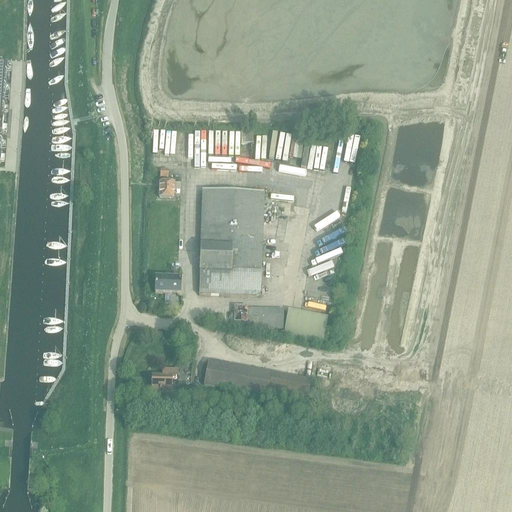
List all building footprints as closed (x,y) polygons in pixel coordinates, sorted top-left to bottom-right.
[(241,145),(253,144),(252,131),(241,131),(241,145)] [(179,191),(180,185),(174,185),(174,184),(159,184),(159,198),(173,199),(174,191),(179,191)] [(202,194),(199,296),(256,298),(260,294),(263,196),(202,194)] [(155,294),(180,295),(180,279),(156,278),(155,294)] [(231,314),(230,326),(235,326),(235,328),(247,328),(247,323),(253,323),(253,325),(253,332),(268,332),(268,330),(283,330),(283,310),(268,310),(247,309),(247,308),(235,307),(234,314),(231,314)] [(283,337),(301,340),(306,314),(288,310),(283,337)] [(306,314),(301,340),(323,344),(328,318),(306,314)] [(208,362),(204,386),(255,396),(260,372),(208,362)] [(177,383),(178,371),(162,370),(162,377),(151,376),(151,391),(171,392),(172,383),(177,383)] [(231,399),(218,396),(216,407),(229,409),(231,399)]
